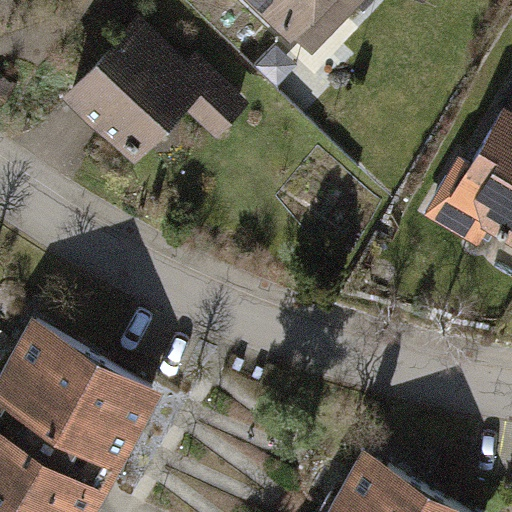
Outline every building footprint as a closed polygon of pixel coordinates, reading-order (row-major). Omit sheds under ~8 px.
[(335,0),(258,0),(297,38),(335,0)] [(149,2),(68,83),(140,154),(220,73),(149,2)] [(511,84),(450,196),(511,230),(511,84)] [(84,511),(159,375),(30,305),(0,358),(0,511),(84,511)] [(460,511),(363,454),(328,511),(460,511)]
